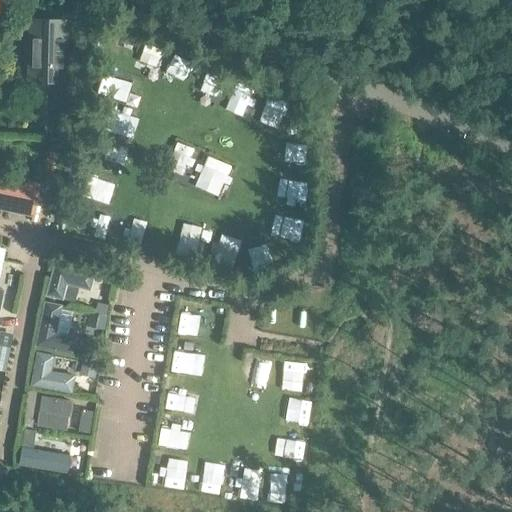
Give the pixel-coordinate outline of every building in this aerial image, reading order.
[(67,95),(68,20),(30,20),(28,83),(51,83),(50,95),(67,95)] [(61,155),(47,152),(44,178),(57,178),(61,155)] [(0,175),(0,210),(34,218),(41,184),(0,175)] [(0,371),(6,373),(14,335),(0,331),(0,313),(4,290),(0,288),(0,247),(0,371)] [(56,261),(47,293),(65,296),(68,282),(92,288),(95,271),(56,261)] [(46,300),(36,344),(74,352),(78,334),(57,331),(63,303),(46,300)] [(55,353),(38,351),(32,383),(73,390),(76,374),(52,370),(55,353)] [(44,395),(39,423),(68,428),(72,398),(44,395)] [(23,446),(20,463),(69,470),(71,453),(23,446)]
